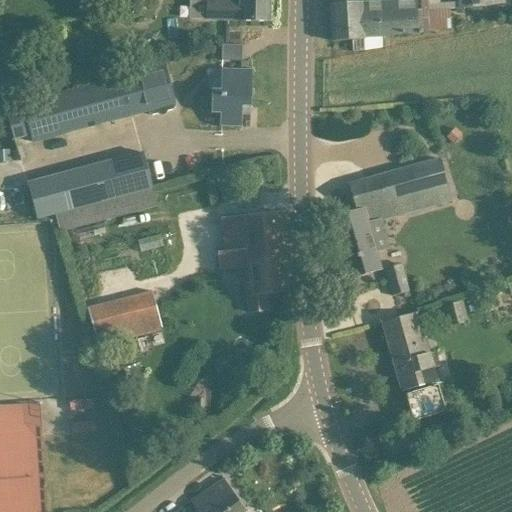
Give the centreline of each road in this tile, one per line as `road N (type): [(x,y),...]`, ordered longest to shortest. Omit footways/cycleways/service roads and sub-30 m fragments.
road 1 (tertiary): [(319,397),(311,303),(314,0)]
road 2 (unclassified): [(135,511),(212,451),(319,397)]
road 3 (tertiary): [(365,511),(319,397)]
